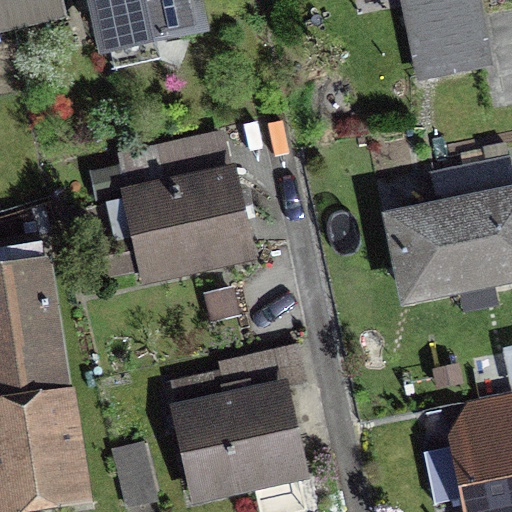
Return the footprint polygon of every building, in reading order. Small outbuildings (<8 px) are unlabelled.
[(0,0),(0,32),(11,30),(3,0),(0,0)] [(62,17),(58,0),(3,0),(11,30),(62,17)] [(199,0),(110,0),(117,28),(201,9),(199,0)] [(405,0),(421,74),(487,60),(474,0),(405,0)] [(122,181),(143,276),(251,252),(229,157),(122,181)] [(511,195),(391,220),(406,297),(511,275),(511,195)] [(0,254),(0,504),(84,491),(47,247),(0,254)] [(170,387),(195,495),(296,472),(277,390),(306,384),(296,342),(211,362),(215,376),(170,387)] [(511,511),(511,392),(467,402),(475,440),(425,451),(437,501),(472,493),(475,511),(511,511)] [(144,437),(110,445),(125,506),(159,498),(144,437)]
